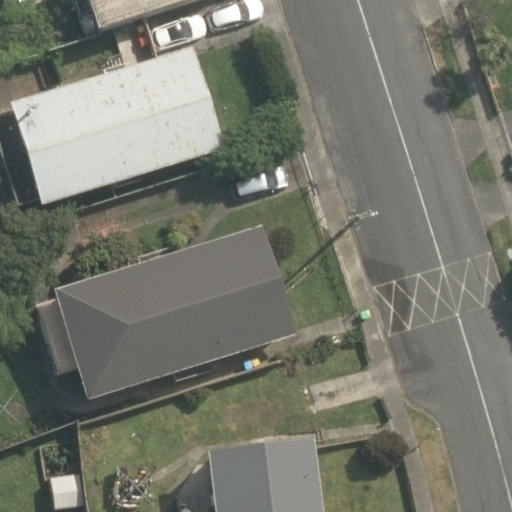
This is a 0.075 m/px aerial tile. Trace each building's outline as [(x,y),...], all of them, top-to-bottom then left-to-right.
[(2,0),(9,19),(50,5),(48,0),(2,0)] [(84,0),(97,37),(202,0),(84,0)] [(0,126),(0,154),(27,226),(226,149),(189,54),(0,126)] [(81,407),(293,340),(259,231),(46,298),(48,305),(29,311),(51,380),(71,374),(81,407)] [(314,511),(306,445),(198,459),(204,511),(314,511)]
